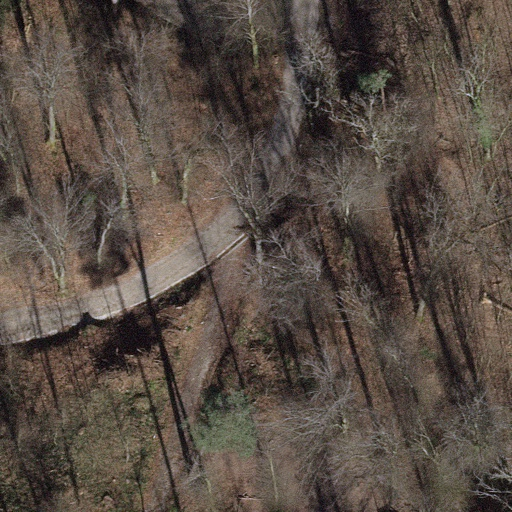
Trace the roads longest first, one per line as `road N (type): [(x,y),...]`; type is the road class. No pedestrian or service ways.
road 1 (track): [(237,226),(147,511)]
road 2 (track): [(0,331),(120,294),(237,226)]
road 3 (track): [(237,226),(279,144),(300,0)]
road 4 (track): [(296,16),(235,26),(163,0)]
